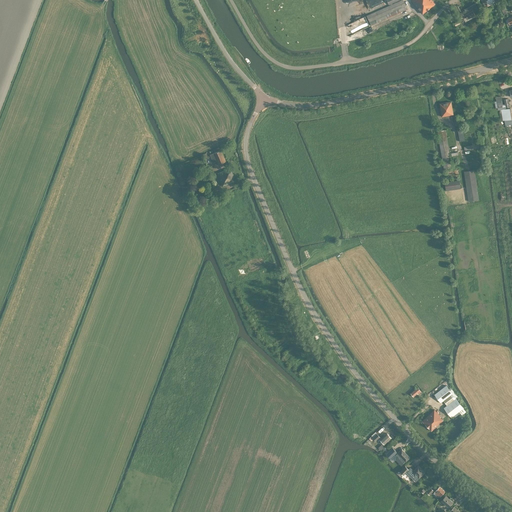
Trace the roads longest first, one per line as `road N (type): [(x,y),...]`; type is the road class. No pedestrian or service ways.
road 1 (tertiary): [(506,511),(403,426),(317,317),(248,165),(245,139),(265,96)]
road 2 (tertiary): [(265,96),(329,101),(511,57)]
road 3 (unclassified): [(282,64),(400,47),(451,0)]
